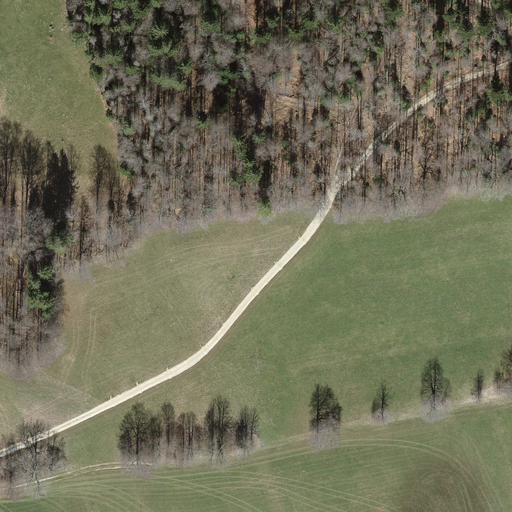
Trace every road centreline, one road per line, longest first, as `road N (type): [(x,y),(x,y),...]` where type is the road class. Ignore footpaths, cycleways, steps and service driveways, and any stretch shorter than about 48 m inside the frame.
road 1 (track): [(0,490),(93,469),(211,463),(511,398)]
road 2 (track): [(360,163),(203,351),(0,453)]
road 3 (track): [(333,193),(347,130),(397,32),(403,0)]
road 4 (track): [(360,163),(436,93),(511,59)]
